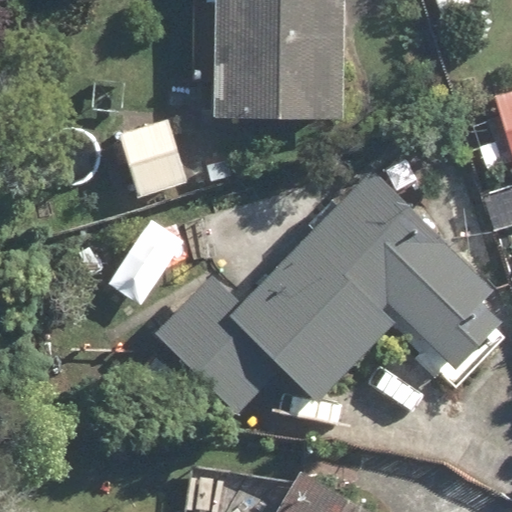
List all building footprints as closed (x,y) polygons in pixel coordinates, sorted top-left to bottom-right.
[(218,0),(213,115),(340,121),(344,0),(218,0)] [(511,90),(500,94),(506,112),(483,120),(500,174),(511,170),(511,90)] [(167,116),(116,131),(137,200),(188,184),(167,116)] [(238,415),(286,368),(319,401),(404,317),(459,371),(504,326),(482,303),(493,293),(370,168),(240,298),(217,275),(158,334),(238,415)] [(511,173),(481,184),(493,219),(511,213),(511,173)] [(381,511),(301,465),(273,511),(381,511)]
